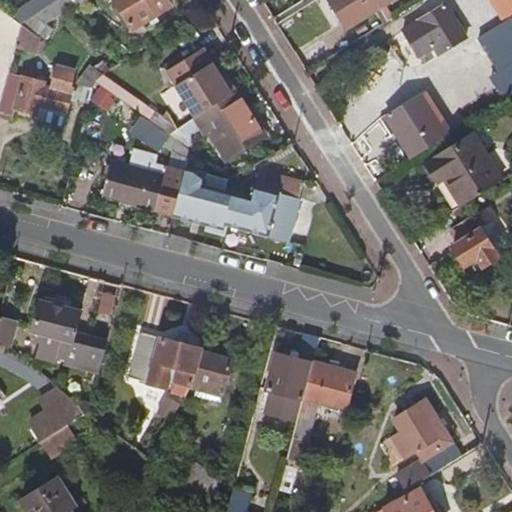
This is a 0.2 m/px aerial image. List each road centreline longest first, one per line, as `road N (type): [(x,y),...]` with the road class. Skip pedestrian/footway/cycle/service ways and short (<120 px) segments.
road 1 (residential): [(0,222),(445,338)]
road 2 (residential): [(234,0),(445,338)]
road 3 (residential): [(511,450),(491,417),(479,365),(445,338)]
